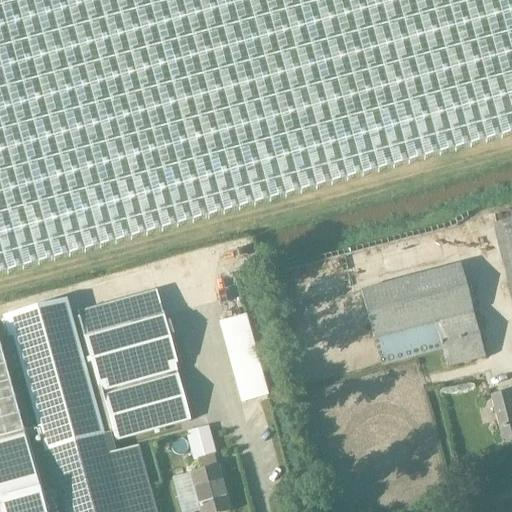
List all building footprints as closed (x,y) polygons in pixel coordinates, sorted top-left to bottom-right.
[(511,0),(0,0),(0,275),(511,135),(511,0)] [(511,306),(511,219),(490,226),(511,306)] [(433,323),(471,313),(458,265),(360,291),(373,340),(433,323)] [(433,323),(446,368),(483,358),(471,313),(433,323)] [(162,319),(83,340),(97,389),(101,388),(116,445),(190,423),(177,378),(177,379),(174,367),(176,366),(162,319)] [(70,323),(11,339),(45,455),(102,439),(70,323)] [(0,357),(0,448),(25,442),(0,357)] [(511,391),(490,398),(502,445),(511,442),(511,391)] [(183,431),(189,456),(212,450),(206,425),(183,431)] [(102,439),(45,455),(56,494),(61,511),(150,511),(133,452),(110,458),(104,440),(103,441),(102,439)] [(0,448),(0,511),(61,511),(56,494),(41,499),(25,442),(0,448)] [(198,511),(227,511),(216,467),(215,467),(212,456),(197,459),(200,471),(189,474),(198,511)]
